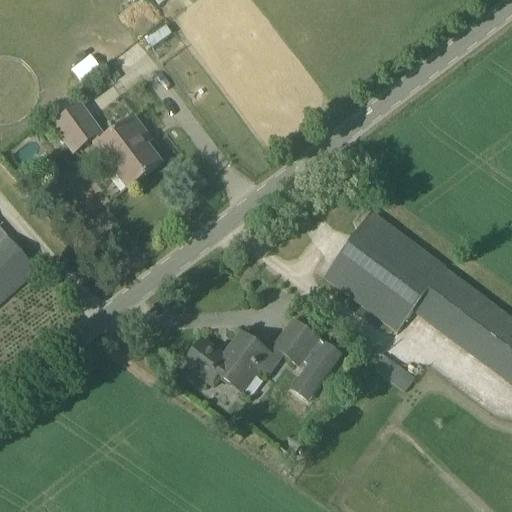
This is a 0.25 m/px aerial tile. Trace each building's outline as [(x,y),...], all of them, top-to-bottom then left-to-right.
[(91,142),(128,190),(161,166),(140,137),(144,134),(133,119),(105,140),(80,107),(53,128),(73,155),(91,142)] [(511,320),(372,215),(325,280),(398,334),(413,314),(511,387),(511,320)] [(0,305),(38,272),(0,229),(0,305)] [(320,341),(293,322),(269,354),(242,334),(224,359),(202,342),(184,367),(214,389),(220,380),(240,395),(258,371),(266,377),(282,356),(299,369),(320,341)] [(307,404),(336,364),(342,357),(324,344),(290,391),(307,404)] [(401,394),(413,382),(387,356),(375,367),(401,394)]
